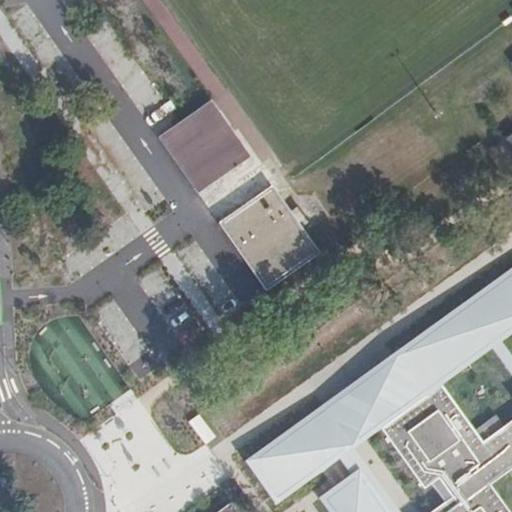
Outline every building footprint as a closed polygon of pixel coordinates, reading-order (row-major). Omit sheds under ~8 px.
[(131,0),(95,0),(115,37),(143,22),(131,0)] [(16,57),(60,40),(47,9),(4,26),(16,57)] [(211,101),(159,137),(197,193),(249,156),(211,101)] [(375,148),(430,226),(465,202),(410,123),(375,148)] [(511,132),(501,141),(511,154),(511,132)] [(315,251),(271,185),(216,222),(263,287),(315,251)] [(128,284),(172,357),(227,325),(183,251),(128,284)] [(171,462),(198,444),(154,380),(127,398),(171,462)] [(511,422),(503,429),(494,416),(473,433),(439,388),(380,430),(422,488),(436,478),(451,499),(432,511),(505,511),(487,487),(511,469),(511,422)] [(214,441),(198,419),(191,425),(207,447),(214,441)]
